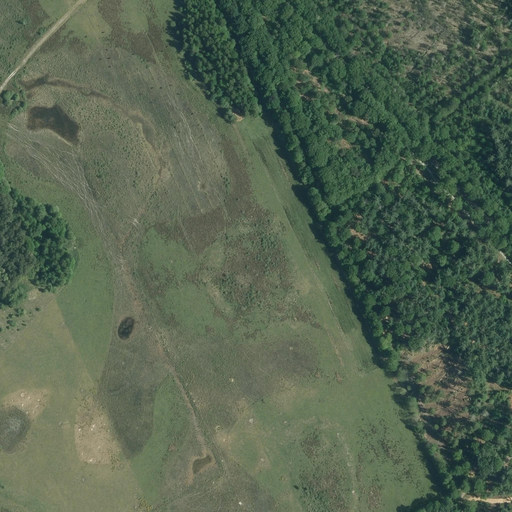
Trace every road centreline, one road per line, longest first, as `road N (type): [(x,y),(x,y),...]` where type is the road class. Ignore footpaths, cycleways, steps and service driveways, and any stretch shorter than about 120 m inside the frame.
road 1 (tertiary): [(511,247),(285,0)]
road 2 (track): [(234,0),(330,207)]
road 3 (track): [(380,319),(330,207)]
road 4 (track): [(0,91),(82,0)]
